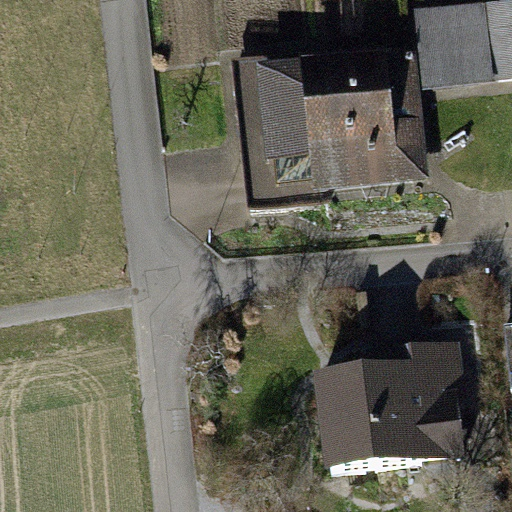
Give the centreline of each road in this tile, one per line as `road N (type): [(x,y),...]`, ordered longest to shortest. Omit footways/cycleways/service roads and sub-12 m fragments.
road 1 (residential): [(154,301),(511,264)]
road 2 (residential): [(154,301),(124,0)]
road 3 (residential): [(179,511),(154,301)]
